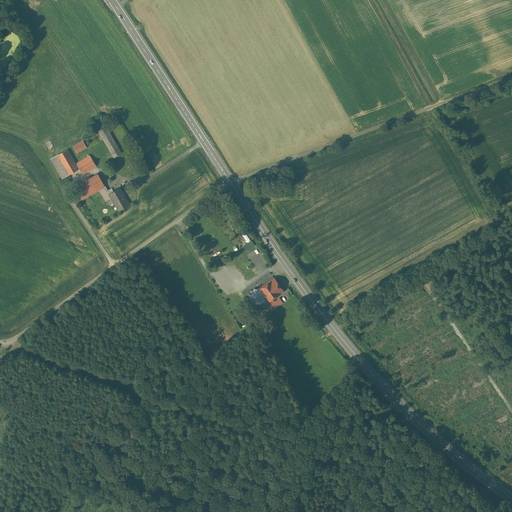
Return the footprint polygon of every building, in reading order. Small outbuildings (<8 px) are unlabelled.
[(106,127),(99,131),(114,157),(121,153),(106,127)] [(82,140),(73,146),(77,153),(86,147),(82,140)] [(78,169),(67,149),(51,159),(62,179),(78,169)] [(96,166),(89,155),(76,163),(82,174),(96,166)] [(97,174),(74,187),(81,199),(98,189),(104,186),(97,174)] [(98,189),(104,200),(111,197),(109,194),(104,186),(98,189)] [(129,205),(119,188),(109,194),(111,197),(118,210),(129,205)] [(237,235),(239,240),(245,238),(246,243),(249,242),(245,232),(237,235)] [(283,291),(274,278),(259,289),(258,288),(256,289),(254,288),(252,291),(250,291),(250,293),(248,295),(250,297),(249,299),(251,300),(251,303),(254,303),(255,305),(257,303),(260,304),(261,302),(263,302),(267,308),(272,304),(269,300),(277,294),(277,295),(283,291)]
